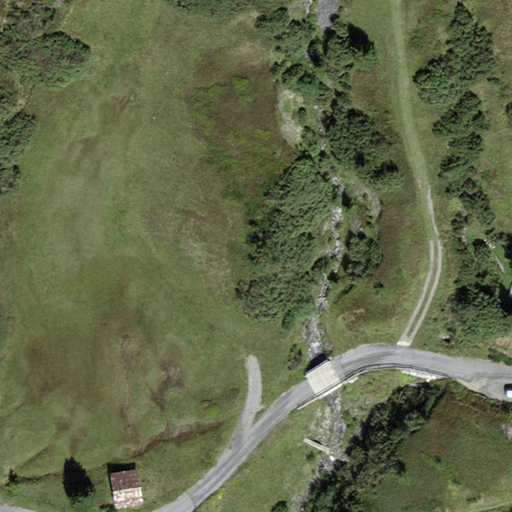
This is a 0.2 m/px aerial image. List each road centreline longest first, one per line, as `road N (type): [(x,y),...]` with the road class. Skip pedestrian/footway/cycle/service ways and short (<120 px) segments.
road 1 (track): [(504,375),(395,353),(348,365),(295,392),(222,473),(167,511)]
road 2 (track): [(395,353),(435,277),(401,0)]
